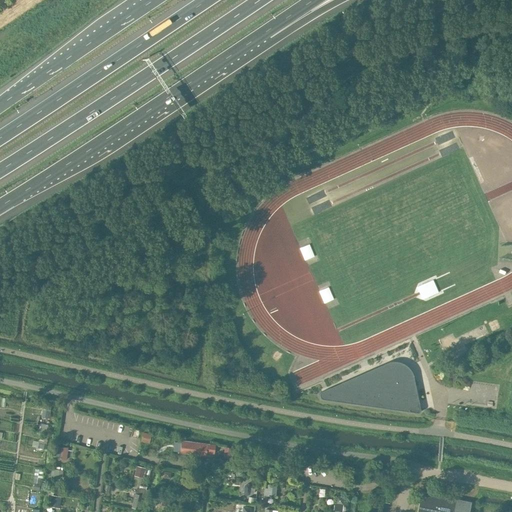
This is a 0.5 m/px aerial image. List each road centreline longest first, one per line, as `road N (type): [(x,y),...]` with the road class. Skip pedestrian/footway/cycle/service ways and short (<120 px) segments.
road 1 (unclassified): [(418,473),(389,458),(231,433),(0,379)]
road 2 (motorway): [(0,206),(265,33)]
road 3 (motorway): [(0,172),(260,0)]
road 4 (motorway): [(209,0),(0,137)]
road 5 (motorway): [(155,0),(0,104)]
